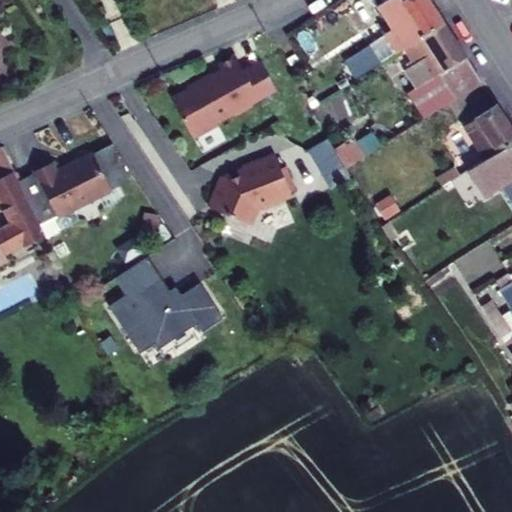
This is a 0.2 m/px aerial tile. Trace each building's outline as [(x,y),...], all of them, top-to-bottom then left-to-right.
[(429,0),(388,0),(395,9),(384,15),(399,37),(436,11),(429,0)] [(479,76),(436,11),(399,37),(413,57),(423,51),(452,93),(479,76)] [(245,61),(237,46),(219,56),(222,61),(215,65),(214,62),(188,77),(189,80),(173,89),(195,129),(218,115),(217,113),(235,103),(236,106),(254,96),(252,94),(278,80),(262,52),(245,61)] [(313,109),(329,129),(358,107),(342,87),(313,109)] [(459,126),(480,156),(511,134),(511,124),(496,101),(459,126)] [(511,179),(511,134),(480,156),(501,187),(511,179)] [(332,148),(325,137),(307,148),(330,187),(351,175),(344,164),(364,153),(353,136),(332,148)] [(221,168),(209,198),(248,213),(255,197),(263,193),(269,195),(276,192),(279,187),(295,180),(284,157),(281,158),(275,144),(242,158),(244,163),(228,170),(221,168)] [(0,270),(12,264),(4,249),(39,231),(13,178),(0,151),(0,270)] [(58,229),(52,218),(109,189),(91,153),(54,172),(46,158),(30,166),(31,168),(13,178),(39,231),(42,236),(44,235),(45,236),(58,229)] [(152,230),(137,227),(133,246),(148,249),(152,230)] [(160,297),(137,263),(104,285),(115,301),(127,294),(133,302),(146,294),(152,302),(160,297)] [(211,322),(189,289),(171,301),(166,293),(160,297),(152,302),(146,294),(133,302),(127,294),(115,301),(98,313),(128,357),(143,347),(147,353),(185,328),(190,336),(211,322)] [(511,361),(501,368),(511,383),(511,361)]
